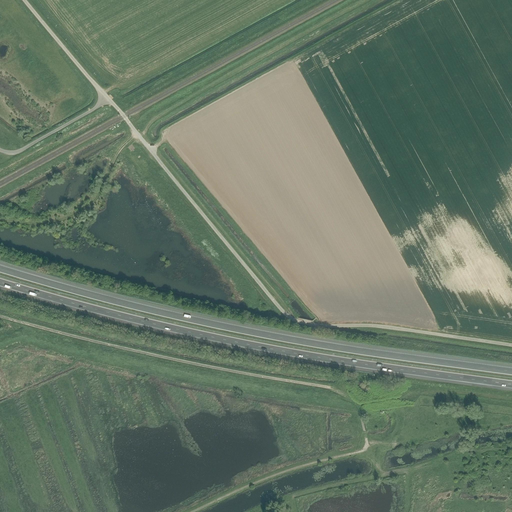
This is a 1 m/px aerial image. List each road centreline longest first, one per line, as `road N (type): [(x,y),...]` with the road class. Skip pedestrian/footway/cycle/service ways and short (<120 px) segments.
road 1 (motorway): [(0,281),(285,353),(511,385)]
road 2 (motorway): [(511,370),(306,343),(0,267)]
road 3 (unclassified): [(137,134),(296,321),(511,345)]
road 4 (track): [(364,432),(359,405),(329,387),(0,317)]
road 5 (track): [(364,432),(360,452),(278,474),(193,511)]
road 6 (track): [(0,220),(47,222),(82,210),(118,150),(137,134)]
road 7 (unclassified): [(108,99),(24,0)]
road 8 (unclassified): [(108,99),(19,151),(0,150)]
